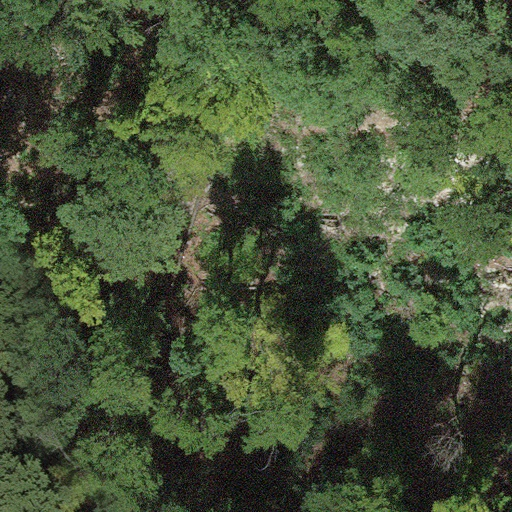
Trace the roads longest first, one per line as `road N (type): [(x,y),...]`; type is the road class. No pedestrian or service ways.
road 1 (track): [(0,176),(267,144)]
road 2 (track): [(334,511),(511,476)]
